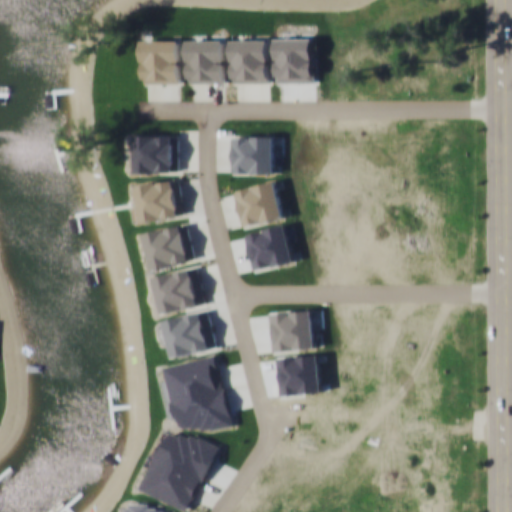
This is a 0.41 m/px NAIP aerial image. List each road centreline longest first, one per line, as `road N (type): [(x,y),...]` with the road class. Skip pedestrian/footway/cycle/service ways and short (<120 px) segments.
road 1 (tertiary): [(501,0),(503,511)]
road 2 (residential): [(502,109),(130,107)]
road 3 (residential): [(208,108),(208,180),(270,428)]
road 4 (residential): [(237,293),(503,290)]
road 5 (residential): [(266,411),(503,412)]
